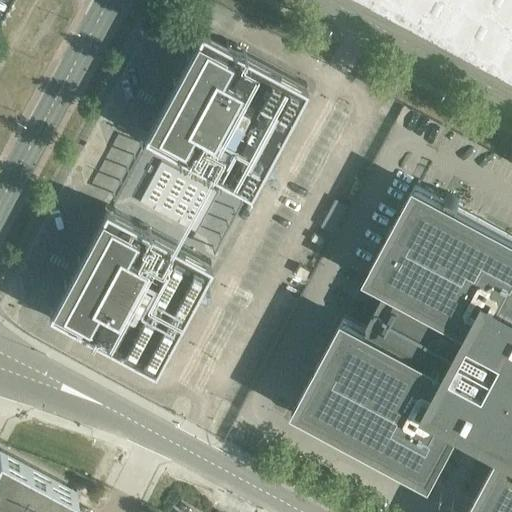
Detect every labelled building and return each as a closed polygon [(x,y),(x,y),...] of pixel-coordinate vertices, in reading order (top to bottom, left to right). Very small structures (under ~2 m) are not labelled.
[(511,0),(375,0),(511,73),(511,0)] [(221,47),(225,39),(200,25),(159,101),(161,103),(167,106),(170,100),(169,98),(168,97),(168,95),(169,93),(170,91),(171,90),(173,90),(175,90),(204,38),(221,47)] [(204,38),(175,90),(173,90),(171,90),(170,91),(169,93),(168,95),(168,97),(169,98),(170,100),(167,106),(161,103),(159,101),(145,127),(143,131),(151,136),(164,142),(242,184),(249,188),(251,183),(260,167),(264,169),(265,171),(267,172),(268,173),(269,173),(271,173),(272,172),(273,172),(274,171),(275,170),(275,169),(276,168),(276,167),(276,166),(275,164),(275,163),(274,163),(273,162),(271,161),(270,161),(268,161),(264,159),(298,97),(304,86),(306,82),(302,80),(227,40),(225,39),(224,41),(221,47),(204,38)] [(195,227),(214,193),(162,165),(144,199),(195,227)] [(511,511),(511,233),(456,204),(458,200),(459,201),(459,199),(458,198),(457,197),(455,195),(454,194),(451,193),(450,193),(449,193),(446,192),(446,193),(446,194),(444,197),(416,182),(414,186),(370,269),(471,323),(472,324),(447,370),(345,316),(300,398),(298,402),(326,417),(324,421),(323,421),(323,422),(324,424),(326,425),(329,427),(331,428),(333,429),(335,429),(336,429),(337,428),(336,428),(338,424),(429,473),(460,415),(483,428),(507,440),(468,511),(511,511)] [(350,202),(336,195),(321,222),(335,230),(350,202)] [(74,321),(73,323),(77,325),(147,362),(154,366),(158,359),(162,351),(195,288),(199,290),(200,291),(200,292),(201,293),(203,294),(204,294),(206,294),(208,293),(209,292),(210,292),(210,290),(211,289),(211,287),(210,285),(210,284),(208,283),(207,282),(205,282),(203,282),(199,280),(207,266),(210,259),(110,206),(104,203),(102,206),(88,233),(97,237),(94,243),(91,243),(90,243),(88,244),(87,246),(86,248),(86,249),(87,251),(88,252),(60,305),(78,314),(74,321)] [(91,243),(94,243),(97,237),(91,234),(88,233),(48,309),(73,323),(74,321),(78,314),(60,305),(88,252),(87,251),(86,249),(86,248),(87,246),(88,244),(90,243),(91,243)] [(0,511),(64,511),(72,497),(77,489),(3,450),(0,447),(0,511)]
